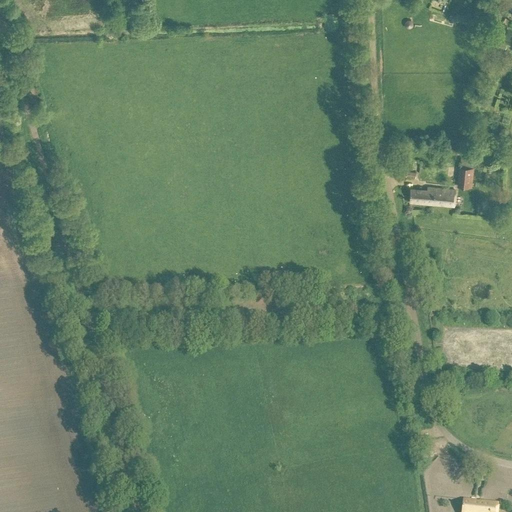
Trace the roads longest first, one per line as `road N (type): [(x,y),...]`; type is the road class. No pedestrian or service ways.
road 1 (track): [(88,312),(113,320),(410,307)]
road 2 (residential): [(410,307),(379,146),(369,0)]
road 3 (track): [(88,312),(0,19)]
road 4 (residential): [(410,307),(430,409),(442,431),(464,449),(511,466)]
road 5 (track): [(137,511),(88,312)]
